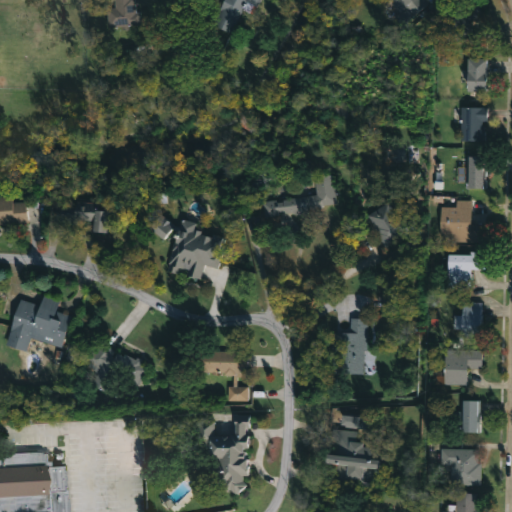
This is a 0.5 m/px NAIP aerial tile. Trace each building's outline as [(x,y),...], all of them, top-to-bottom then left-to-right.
[(136,0),(137,12),(141,11),(143,24),(129,25),(130,29),(121,30),(120,25),(109,26),(108,7),(116,7),(115,0),(136,0)] [(260,0),(257,6),(255,4),(251,13),(244,9),(233,32),(215,23),(226,0),(260,0)] [(425,0),(429,4),(403,25),(397,17),(401,13),(390,0),(425,0)] [(476,33),(451,43),(439,12),(469,0),(478,0),(484,13),(470,18),(476,33)] [(187,53),(188,57),(182,57),(183,70),(174,71),(173,56),(156,57),(155,37),(171,36),(171,33),(203,31),(205,52),(187,53)] [(491,71),(489,91),(469,90),(471,57),(489,58),(488,71),(491,71)] [(489,107),(489,121),(483,120),(483,126),(487,126),(486,141),(461,140),(462,106),(489,107)] [(491,155),(490,187),(467,187),(467,155),(491,155)] [(337,203),(323,205),(323,207),(307,210),(307,213),(294,214),(294,212),(285,214),(285,210),(277,211),(277,215),(264,217),(262,201),(275,199),(276,202),(283,201),(283,199),(317,194),(314,176),(334,174),(337,203)] [(0,195),(15,195),(15,202),(28,201),(30,222),(0,224),(0,195)] [(98,202),(97,209),(110,210),(109,232),(95,230),(96,220),(75,218),(75,224),(62,223),(64,204),(76,205),(77,200),(98,202)] [(473,200),(472,223),(486,224),(486,242),(444,241),(444,233),(442,233),(442,206),(457,206),(457,200),(473,200)] [(389,201),(400,218),(410,212),(419,228),(387,248),(368,214),(389,201)] [(197,226),(154,232),(151,214),(195,208),(197,226)] [(219,269),(226,235),(179,226),(169,272),(202,279),(204,266),(219,269)] [(486,251),(486,269),(473,269),(473,288),(464,288),(464,290),(453,290),(453,287),(450,287),(450,276),(452,276),(453,270),(451,270),(452,254),(472,254),(472,251),(486,251)] [(403,276),(401,310),(383,309),(385,275),(403,276)] [(62,298),(58,310),(73,315),(63,348),(32,337),(27,351),(7,344),(21,299),(41,306),(45,293),(62,298)] [(486,302),(485,335),(466,334),(466,329),(455,328),(456,315),(464,315),(465,302),(486,302)] [(368,318),(367,351),(365,351),(365,373),(332,372),(333,331),(351,331),(351,317),(368,318)] [(115,350),(126,356),(127,354),(137,359),(138,357),(144,360),(141,364),(148,368),(144,377),(138,374),(132,387),(117,379),(111,392),(94,384),(103,365),(98,370),(88,362),(90,360),(85,355),(99,337),(115,350)] [(248,351),(247,373),(246,373),(246,377),(238,376),(238,386),(249,386),(249,401),(229,400),(229,386),(234,386),(235,375),(225,375),(225,372),(196,371),(197,350),(248,351)] [(483,350),(483,368),(469,368),(469,384),(446,384),(446,350),(483,350)] [(481,400),(481,433),(466,433),(466,423),(450,423),(451,411),(462,411),(462,400),(481,400)] [(222,460),(221,493),(246,494),(247,478),(250,478),(251,420),(234,420),(233,423),(202,422),(201,460),(222,460)] [(385,460),(384,469),(380,468),(378,485),(354,482),(353,485),(331,483),(334,462),(332,462),(333,452),(331,452),(334,428),(358,431),(357,441),(379,445),(378,459),(385,460)] [(482,462),(482,484),(452,484),(452,464),(441,464),(442,448),(479,449),(479,462),(482,462)] [(0,511),(0,454),(43,452),(43,454),(46,453),(46,462),(50,462),(51,467),(63,466),(65,490),(67,490),(68,499),(68,511),(0,511)] [(479,493),(478,507),(481,507),(480,511),(443,511),(444,511),(449,511),(449,504),(457,505),(458,493),(479,493)]
